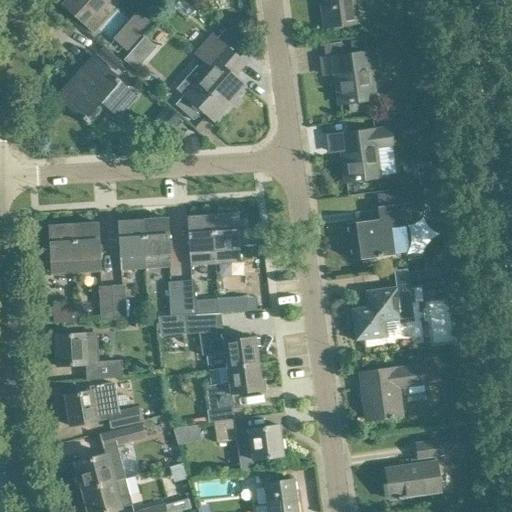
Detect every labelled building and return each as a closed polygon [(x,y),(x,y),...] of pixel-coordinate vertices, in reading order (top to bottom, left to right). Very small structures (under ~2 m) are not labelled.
[(67,0),(62,7),(91,32),(107,14),(96,4),(100,0),(67,0)] [(320,0),(325,27),(356,23),(353,0),(320,0)] [(222,44),(212,34),(194,54),(208,66),(183,94),(213,121),(244,86),(233,76),(245,64),(222,44)] [(115,36),(105,48),(120,60),(130,49),(115,36)] [(143,36),(123,59),(135,70),(155,47),(143,36)] [(118,118),(128,107),(137,96),(122,83),(123,82),(85,50),(84,51),(92,57),(75,77),(78,80),(61,100),(50,90),(49,90),(87,124),(103,106),(118,118)] [(339,104),(348,103),(349,113),(367,111),(365,100),(374,99),(367,53),(321,59),(323,74),(335,73),(339,104)] [(167,105),(156,117),(173,133),(184,121),(167,105)] [(426,112),(401,115),(403,131),(428,128),(426,112)] [(380,177),(377,152),(394,149),(391,128),(374,131),(327,137),(329,152),(341,150),(346,181),(380,177)] [(400,191),(384,193),(385,202),(402,200),(400,191)] [(356,260),(393,255),(390,229),(405,227),(402,204),(374,208),(376,220),(351,223),(356,260)] [(237,214),(235,214),(235,217),(213,219),(213,215),(212,216),(215,264),(240,262),(237,214)] [(215,264),(212,216),(211,216),(211,219),(189,220),(189,217),(187,217),(190,265),(215,264)] [(167,218),(165,219),(165,222),(143,223),(143,220),(142,220),(145,268),(171,266),(167,218)] [(145,268),(142,220),(141,220),(141,224),(119,225),(119,222),(117,222),(120,270),(145,268)] [(98,223),(95,223),(96,226),(74,228),(74,225),(72,225),(76,273),(101,271),(98,223)] [(76,273),(72,225),(71,225),(72,228),(50,229),(49,226),(47,226),(50,275),(76,273)] [(209,269),(210,282),(223,281),(222,269),(209,269)] [(355,341),(388,337),(386,320),(414,317),(408,270),(387,273),(389,289),(357,292),(359,308),(351,309),(355,341)] [(184,315),(186,315),(197,314),(195,280),(181,281),(184,315)] [(168,282),(171,316),(184,315),(181,281),(168,282)] [(124,285),(111,286),(114,319),(127,318),(124,285)] [(114,319),(111,286),(98,287),(101,320),(114,319)] [(218,300),(219,313),(220,313),(247,311),(246,297),(218,300)] [(53,324),(79,322),(78,304),(52,306),(53,324)] [(186,315),(188,333),(199,332),(202,356),(225,353),(227,368),(258,363),(254,337),(224,341),(222,329),(220,313),(219,313),(197,314),(186,315)] [(56,366),(85,365),(84,334),(54,336),(56,366)] [(120,377),(120,363),(99,364),(100,378),(120,377)] [(261,390),(258,363),(227,368),(210,370),(212,385),(206,386),(209,410),(213,410),(214,422),(234,419),(231,394),(261,390)] [(426,383),(424,365),(359,373),(361,388),(364,387),(368,419),(366,420),(366,421),(403,415),(399,387),(426,383)] [(116,404),(113,383),(89,387),(90,391),(64,395),(69,426),(96,422),(94,407),(116,404)] [(107,415),(109,428),(139,423),(137,410),(107,415)] [(278,425),(248,430),(236,431),(234,419),(214,422),(217,442),(237,440),(241,474),(255,472),(253,460),(282,456),(278,425)] [(120,462),(118,451),(116,445),(144,438),(141,424),(98,435),(104,455),(75,462),(82,490),(113,482),(108,465),(120,462)] [(444,454),(442,441),(415,444),(418,464),(384,469),(389,499),(397,498),(398,500),(402,499),(402,497),(441,492),(437,463),(435,463),(434,456),(444,454)] [(106,511),(132,505),(129,494),(125,478),(113,482),(82,490),(87,511),(106,511)] [(297,511),(293,479),(264,483),(267,511),(297,511)]
